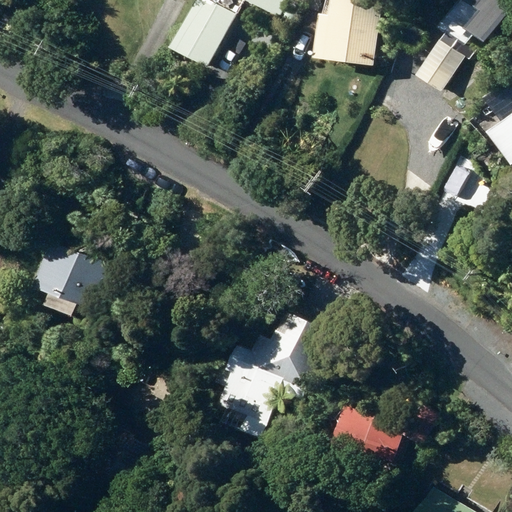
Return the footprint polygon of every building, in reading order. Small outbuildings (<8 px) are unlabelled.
[(207,0),(197,0),(171,50),(209,70),(238,16),(207,0)] [(243,0),(274,15),(281,0),(243,0)] [(322,15),(316,60),(377,68),(386,0),(326,0),(325,16),(322,15)] [(511,0),(458,0),(480,14),(468,33),(489,47),(511,10),(511,0)] [(441,40),(417,76),(443,94),(467,58),(441,40)] [(494,133),(490,136),(511,166),(511,107),(488,125),(494,133)] [(55,297),(50,310),(78,321),(83,307),(98,312),(115,266),(53,243),(36,290),(55,297)] [(221,409),(247,419),(241,434),(261,442),(279,394),(304,403),(309,391),(311,392),(333,332),(283,313),(272,342),(261,337),(255,354),(240,348),(232,370),(224,367),(217,386),(228,390),(221,409)] [(184,427),(211,352),(139,326),(113,402),(184,427)] [(424,404),(404,435),(422,446),(441,415),(424,404)] [(374,423),(376,417),(346,405),(326,456),(351,466),(357,451),(391,464),(403,434),(374,423)] [(121,428),(89,478),(128,502),(159,453),(121,428)] [(475,511),(434,488),(419,511),(475,511)]
